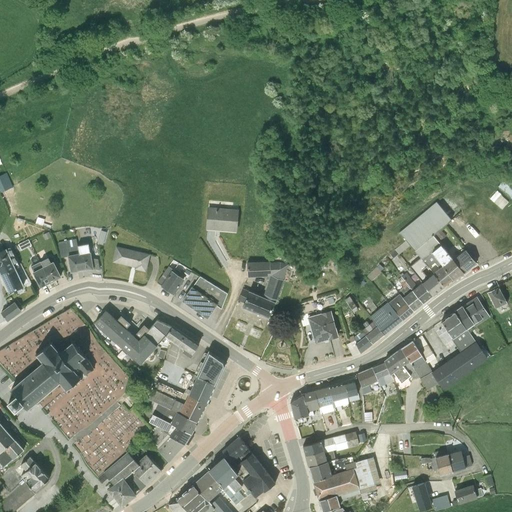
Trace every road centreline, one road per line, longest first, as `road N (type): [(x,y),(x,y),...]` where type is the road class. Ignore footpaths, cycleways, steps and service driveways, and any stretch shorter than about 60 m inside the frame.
road 1 (secondary): [(273,415),(373,378),(451,317),(511,284)]
road 2 (tertiary): [(0,357),(75,313),(122,313),(237,384)]
road 3 (residential): [(290,471),(361,452),(431,453),(466,467),(485,497)]
